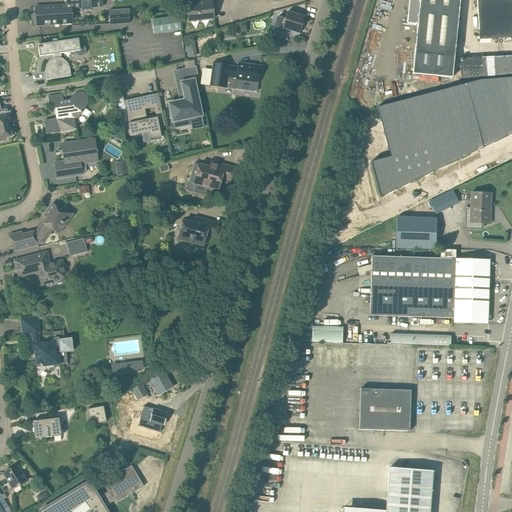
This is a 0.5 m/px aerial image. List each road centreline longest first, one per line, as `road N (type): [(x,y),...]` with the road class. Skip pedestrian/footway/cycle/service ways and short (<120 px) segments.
road 1 (tertiary): [(168,511),(327,0)]
road 2 (tertiary): [(481,511),(511,327)]
road 3 (residential): [(0,216),(22,210),(37,182),(16,92)]
road 4 (unclassified): [(16,92),(151,74)]
